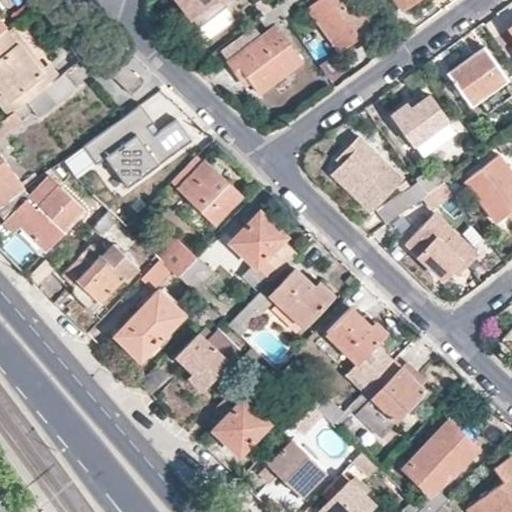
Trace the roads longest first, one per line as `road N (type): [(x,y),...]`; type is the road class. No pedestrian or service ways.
road 1 (residential): [(481,0),(265,157)]
road 2 (residential): [(250,511),(76,348),(50,349)]
road 3 (residential): [(446,331),(265,157)]
road 4 (residential): [(265,157),(106,0)]
road 5 (primary): [(188,511),(50,349)]
road 6 (primary): [(0,341),(125,489)]
